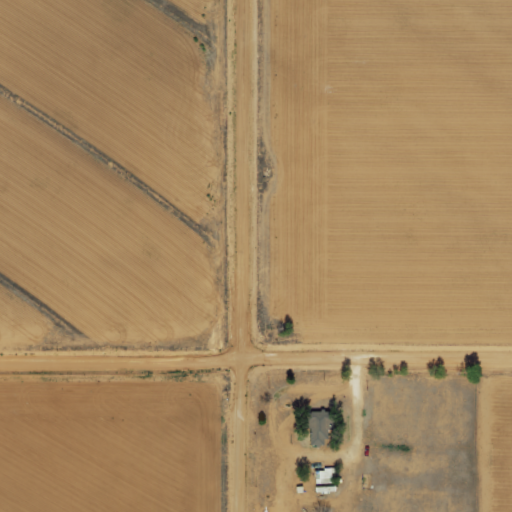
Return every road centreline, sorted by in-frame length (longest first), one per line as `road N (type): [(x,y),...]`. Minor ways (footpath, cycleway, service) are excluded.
road 1 (residential): [(511,360),(0,360)]
road 2 (residential): [(245,511),(245,0)]
